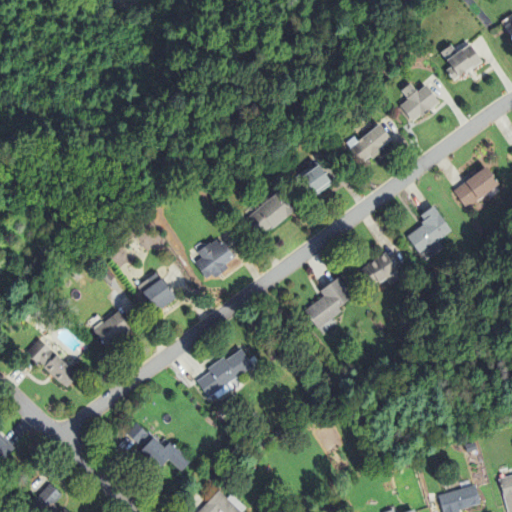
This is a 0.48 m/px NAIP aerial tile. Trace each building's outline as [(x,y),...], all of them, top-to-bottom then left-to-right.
[(511,20),(503,27),(511,40),(511,20)] [(461,52),(469,45),(482,62),(466,75),(464,73),(454,82),(446,72),(451,68),(447,61),(441,54),(451,46),(456,54),(461,51),(461,52)] [(421,116),(413,123),(400,107),(408,100),(401,92),(410,85),(417,93),(425,86),(438,102),(439,103),(422,118),(421,116)] [(371,157),(361,165),(349,150),(350,149),(346,144),(354,137),(358,143),(379,125),(391,141),(382,148),(384,152),(373,161),(371,157)] [(321,171),(331,185),(309,201),(299,187),(305,183),(302,178),(318,167),(321,171)] [(466,209),(453,192),(485,169),(498,186),(466,209)] [(247,218),(278,190),(295,209),(263,237),(247,218)] [(438,215),(439,216),(451,233),(439,242),(444,248),(430,258),(425,251),(420,255),(407,238),(423,226),(421,224),(425,221),(421,216),(433,207),(438,215)] [(212,273),(206,278),(194,263),(202,257),(197,251),(209,242),(210,243),(216,239),(220,243),(223,241),(234,256),(225,263),(227,267),(214,276),(212,273)] [(379,282),(371,287),(360,270),(385,255),(396,271),(397,273),(401,279),(390,286),(386,280),(380,284),(379,282)] [(156,312),(137,286),(157,272),(176,299),(156,312)] [(338,307),(341,311),(318,328),(304,310),(324,295),(320,289),(338,276),(352,296),(338,307)] [(117,310),(131,327),(106,346),(93,330),(117,310)] [(25,352),(37,338),(78,374),(66,388),(25,352)] [(226,360),(240,349),(252,365),(207,398),(196,382),(210,371),(208,368),(223,357),(226,360)] [(148,433),(152,436),(164,447),(168,442),(189,461),(181,470),(167,458),(158,468),(139,451),(145,444),(141,441),(138,444),(127,433),(136,423),(148,433)] [(0,435),(15,450),(12,452),(0,464),(0,435)] [(511,474),(511,511),(507,511),(498,479),(511,474)] [(29,511),(26,509),(40,493),(49,483),(61,495),(53,504),(61,511),(64,508),(68,511),(29,511)] [(459,509),(459,511),(443,511),(439,496),(454,492),(476,486),(480,504),(459,509)] [(241,511),(198,511),(205,505),(218,491),(226,499),(230,494),(245,508),(241,511)]
